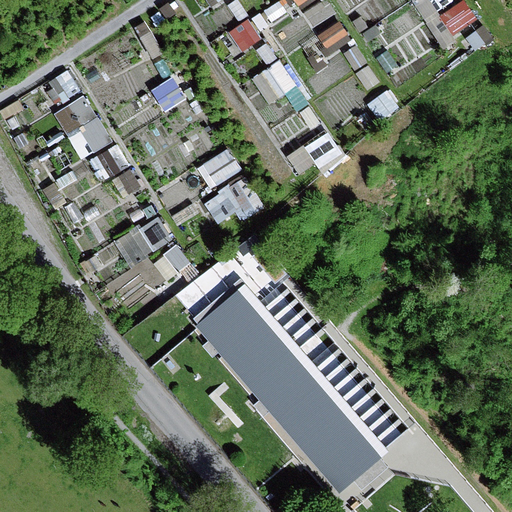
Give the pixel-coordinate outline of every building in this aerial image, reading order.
[(467,0),(444,14),(457,35),(481,19),(469,0),(467,0)] [(253,19),(233,32),(246,53),(266,40),(253,19)] [(322,35),(331,51),(353,38),(344,22),(322,35)] [(216,42),(227,64),(244,55),(233,33),(216,42)] [(287,63),(257,76),(271,108),(301,94),(287,63)] [(58,106),(83,94),(73,72),(48,83),(58,106)] [(380,119),(403,110),(397,92),(373,100),(380,119)] [(88,161),(119,141),(88,94),(56,114),(88,161)] [(323,169),(347,160),(337,135),(291,152),(299,175),(322,166),(323,169)] [(121,145),(100,158),(112,178),(133,165),(121,145)] [(251,177),(208,203),(224,230),(267,204),(251,177)] [(155,249),(172,236),(160,221),(143,233),(155,249)] [(169,278),(192,266),(183,249),(160,261),(169,278)] [(243,287),(198,326),(341,491),(411,430),(287,287),(262,309),(243,287)]
